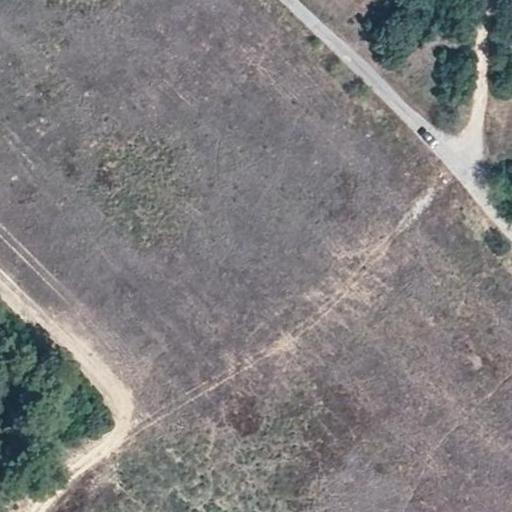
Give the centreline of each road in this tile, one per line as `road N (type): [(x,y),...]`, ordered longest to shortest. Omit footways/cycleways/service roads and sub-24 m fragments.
road 1 (unclassified): [(293,0),(511,212)]
road 2 (track): [(491,0),(476,175)]
